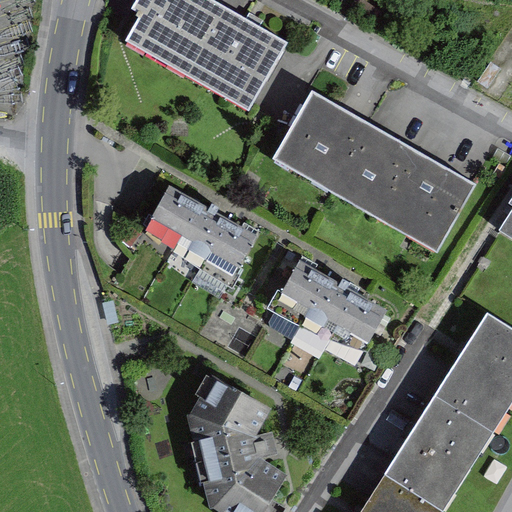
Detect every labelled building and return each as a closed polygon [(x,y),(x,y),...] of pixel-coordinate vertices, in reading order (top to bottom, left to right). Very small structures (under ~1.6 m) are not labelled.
[(122,44),(183,79),(222,9),(205,0),(135,0),(129,13),(137,17),(122,44)] [(288,46),(222,9),(183,79),(248,116),(288,46)] [(327,194),(367,124),(312,92),(271,162),(327,194)] [(374,221),(414,151),(367,124),(327,194),(374,221)] [(438,258),(478,188),(414,151),(374,221),(438,258)] [(511,239),(511,190),(507,199),(511,201),(511,206),(497,230),(511,239)] [(256,238),(165,191),(143,229),(172,257),(228,290),(256,238)] [(389,316),(297,262),(266,314),(298,333),(291,346),(319,362),(326,350),(357,368),(389,316)] [(511,333),(485,316),(434,395),(487,429),(511,389),(511,333)] [(268,412),(205,381),(184,418),(209,511),(210,511),(264,511),(288,477),(264,461),(277,457),(269,432),(255,435),(268,412)] [(434,395),(383,474),(437,507),(487,429),(434,395)] [(433,511),(437,507),(383,474),(358,511),(433,511)]
